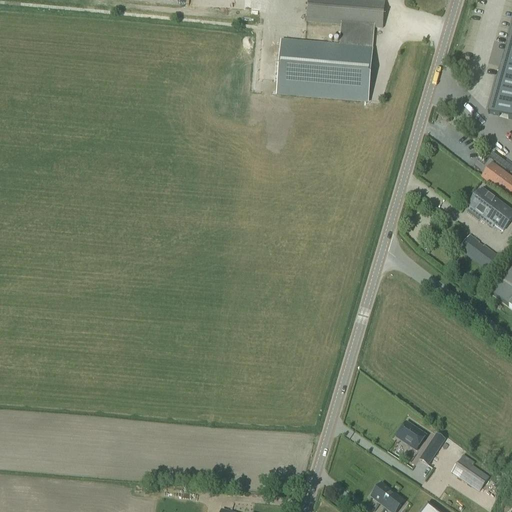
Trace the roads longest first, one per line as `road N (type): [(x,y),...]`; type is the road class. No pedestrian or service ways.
road 1 (unclassified): [(304,511),(383,246)]
road 2 (unclassified): [(383,246),(457,0)]
road 3 (unclassified): [(511,342),(383,246)]
